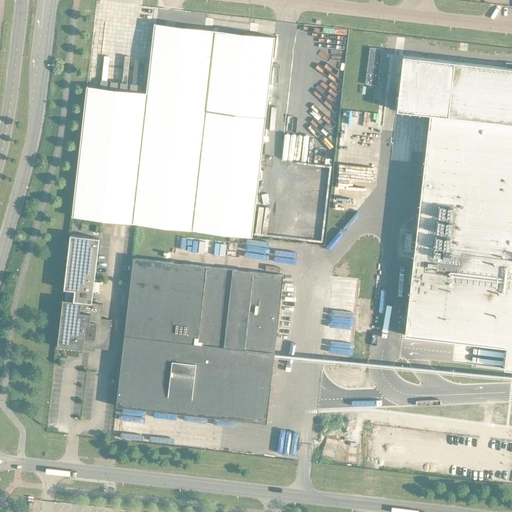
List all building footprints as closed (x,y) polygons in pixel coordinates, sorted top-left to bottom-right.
[(72,220),(251,240),(274,41),(154,28),(146,97),(87,90),(72,220)] [(369,51),(365,88),(377,89),(382,53),(369,51)] [(399,90),(390,163),(410,165),(411,156),(421,157),(404,339),(453,344),(451,365),(504,372),(511,373),(511,67),(506,67),(505,71),(403,60),(399,90)] [(60,348),(108,353),(111,324),(100,323),(102,308),(91,307),(99,242),(70,239),(64,293),(74,294),(73,305),(65,304),(60,348)] [(283,279),(133,262),(116,410),(266,427),(283,279)]
